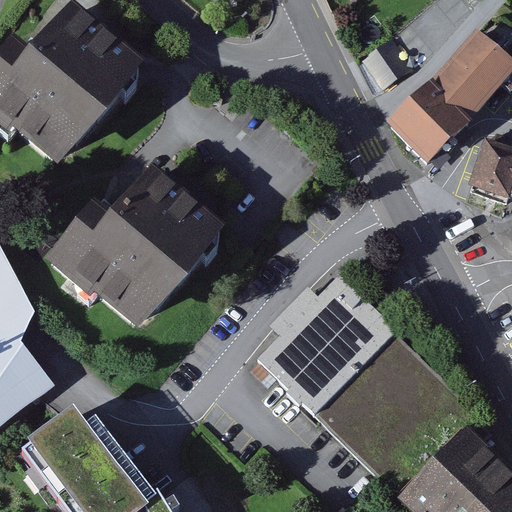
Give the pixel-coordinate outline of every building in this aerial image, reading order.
[(16,133),(60,172),(151,73),(76,8),(33,58),(18,46),(0,67),(0,131),(10,140),(16,133)] [(511,63),(479,37),(435,88),(469,126),(511,78),(511,63)] [(367,54),(380,88),(413,76),(401,42),(367,54)] [(435,88),(391,127),(425,165),(469,126),(435,88)] [(511,157),(486,148),(471,191),(510,205),(511,198),(511,157)] [(227,234),(156,177),(117,223),(98,208),(52,266),(143,338),(227,234)] [(0,251),(0,436),(56,392),(23,349),(36,321),(0,251)] [(255,363),(402,503),(472,429),(487,413),(340,274),(255,363)] [(148,511),(76,418),(35,450),(81,511),(148,511)] [(411,511),(511,511),(511,470),(472,429),(402,503),(411,511)]
